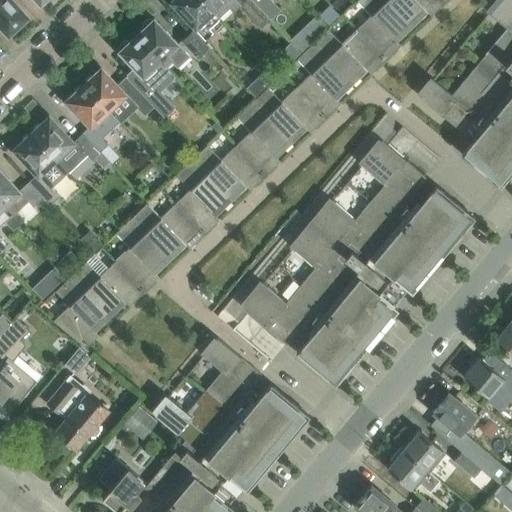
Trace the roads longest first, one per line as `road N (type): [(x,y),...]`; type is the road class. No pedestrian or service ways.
road 1 (residential): [(290,511),(511,248)]
road 2 (residential): [(0,97),(104,0)]
